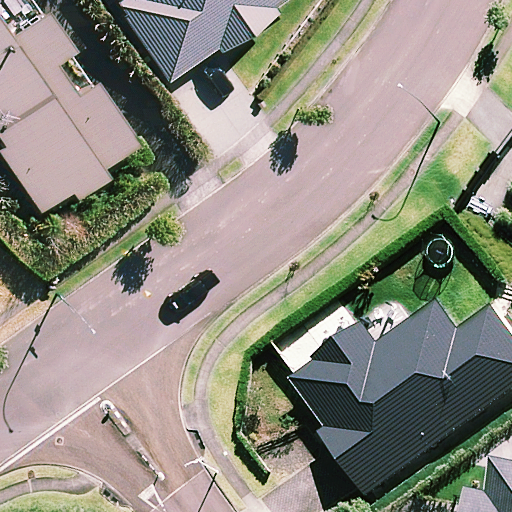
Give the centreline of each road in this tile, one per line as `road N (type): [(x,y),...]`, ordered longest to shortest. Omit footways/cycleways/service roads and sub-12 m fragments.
road 1 (residential): [(443,0),(381,101),(296,196),(72,365)]
road 2 (residential): [(184,511),(72,365)]
